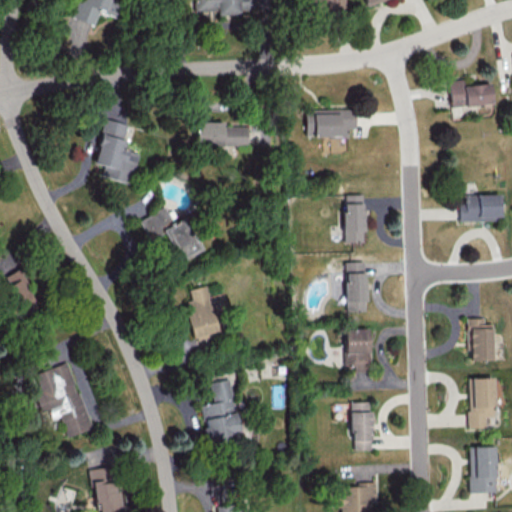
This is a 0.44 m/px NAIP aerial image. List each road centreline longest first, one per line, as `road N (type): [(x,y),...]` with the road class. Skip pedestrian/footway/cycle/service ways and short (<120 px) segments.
road 1 (residential): [(17,0),(7,94),(26,164),(132,354),(157,420),(171,511)]
road 2 (residential): [(511,8),(388,55),(130,75),(0,96)]
road 3 (residential): [(388,55),(408,156),(421,511)]
